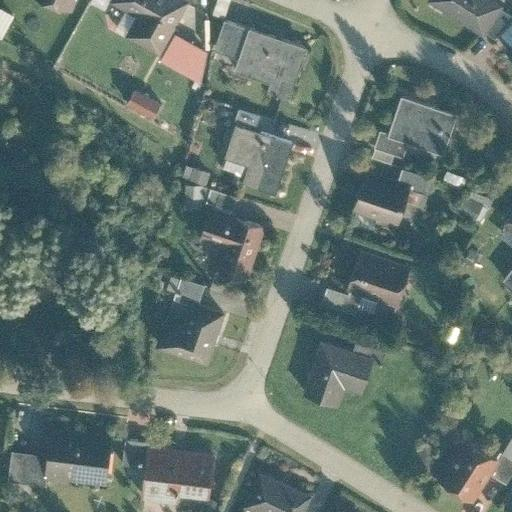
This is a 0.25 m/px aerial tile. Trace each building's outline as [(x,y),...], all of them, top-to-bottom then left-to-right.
[(190,0),(121,0),(138,9),(127,29),(163,49),(190,0)] [(501,1),(500,0),(434,0),(483,30),(501,1)] [(0,30),(5,33),(17,10),(1,2),(0,4),(0,30)] [(511,16),(503,26),(511,34),(511,16)] [(250,24),(226,17),(217,49),(241,56),(250,24)] [(294,84),(307,41),(250,24),(241,56),(237,67),(294,84)] [(162,54),(198,75),(213,49),(178,28),(162,54)] [(511,58),(511,35),(501,49),(511,58)] [(154,114),(163,97),(136,83),(127,100),(154,114)] [(457,107),(402,92),(391,130),(410,135),(447,145),(457,107)] [(264,117),(242,109),(238,120),(260,128),(264,117)] [(277,194),(296,140),(260,128),(238,120),(228,152),(248,159),(240,181),(277,194)] [(391,130),(376,126),(371,147),(405,155),(410,135),(391,130)] [(432,178),(402,167),(396,181),(410,186),(426,193),(432,178)] [(396,181),(365,172),(353,209),(399,223),(410,186),(396,181)] [(203,201),(201,182),(187,184),(189,202),(203,201)] [(236,195),(211,188),(205,208),(231,215),(236,195)] [(469,191),(464,207),(485,213),(489,197),(469,191)] [(251,277),(268,225),(231,215),(205,208),(199,233),(226,242),(219,266),(251,277)] [(400,301),(412,263),(361,247),(349,285),(362,289),(400,301)] [(349,285),(329,278),(323,297),(355,308),(362,289),(349,285)] [(211,365),(227,312),(189,301),(182,324),(163,318),(155,348),(211,365)] [(370,358),(321,341),(304,390),(336,402),(342,384),(359,390),(370,358)] [(112,435),(55,427),(52,451),(49,473),(106,481),(112,435)] [(497,453),(465,432),(438,473),(470,494),(490,465),(494,457),(497,453)] [(506,474),(511,464),(511,435),(508,434),(497,453),(490,465),(506,474)] [(153,444),(128,441),(125,468),(150,471),(153,444)] [(215,451),(153,444),(150,471),(146,499),(178,502),(179,494),(210,497),(215,451)] [(52,451),(12,445),(7,478),(47,484),(49,473),(52,451)] [(299,511),(309,493),(259,470),(242,506),(255,511),(299,511)]
